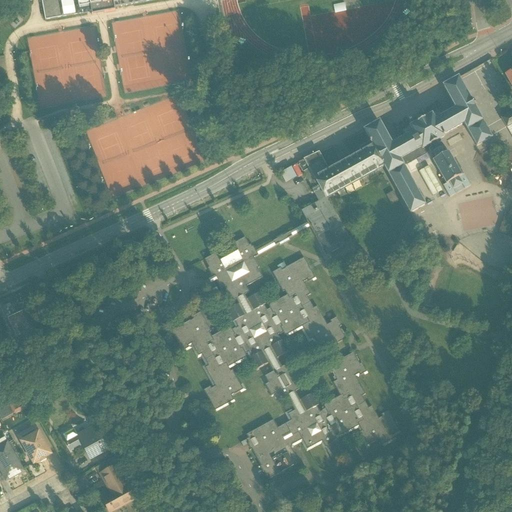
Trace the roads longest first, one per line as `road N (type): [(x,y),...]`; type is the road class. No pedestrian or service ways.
road 1 (secondary): [(487,45),(0,284)]
road 2 (residential): [(455,511),(511,319)]
